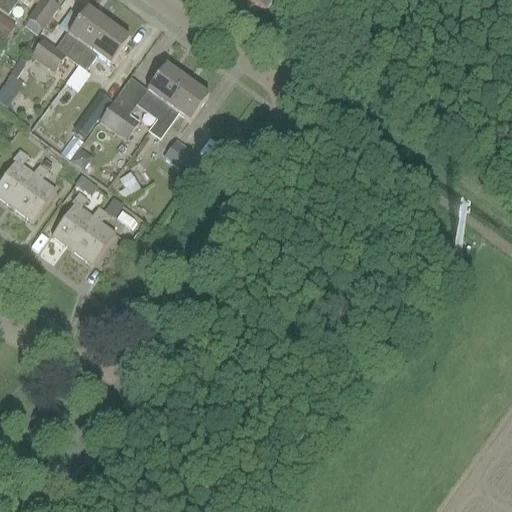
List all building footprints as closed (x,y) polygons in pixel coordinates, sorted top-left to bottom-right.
[(12,18),(24,2),(34,9),(40,0),(7,0),(1,9),(12,18)] [(62,11),(47,0),(30,23),(45,34),(62,11)] [(249,0),(269,14),(279,0),(249,0)] [(95,52),(114,26),(91,10),(73,36),(59,55),(43,43),(31,59),(55,76),(66,61),(79,70),(93,51),(95,52)] [(0,39),(5,43),(15,29),(0,17),(0,39)] [(86,76),(100,56),(115,67),(134,41),(114,26),(95,52),(93,51),(79,70),(86,76)] [(173,109),(192,83),(170,67),(152,93),(141,107),(161,122),(172,107),(173,109)] [(0,105),(7,111),(24,88),(11,79),(0,93),(0,105)] [(192,83),(173,109),(193,123),(212,97),(192,83)] [(87,137),(113,102),(98,91),(72,125),(87,137)] [(141,128),(114,108),(102,125),(129,144),(141,128)] [(179,143),(167,160),(187,175),(199,157),(179,143)] [(91,174),(103,158),(86,146),(74,162),(91,174)] [(20,165),(0,191),(0,197),(17,210),(40,179),(37,177),(26,169),(32,159),(24,153),(17,163),(20,165)] [(40,179),(17,210),(38,225),(60,194),(46,183),(52,174),(44,168),(37,177),(40,179)] [(79,207),(56,239),(76,253),(99,222),(96,220),(85,211),(92,202),(82,196),(76,205),(79,207)] [(99,222),(76,253),(96,268),(119,236),(105,226),(111,217),(103,210),(96,220),(99,222)]
